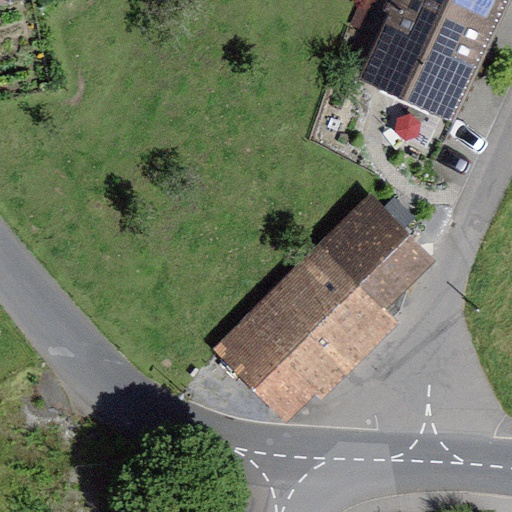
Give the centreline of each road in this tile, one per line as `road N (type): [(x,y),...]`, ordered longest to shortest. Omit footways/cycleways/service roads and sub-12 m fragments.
road 1 (tertiary): [(0,270),(86,376),(161,429),(286,467)]
road 2 (unclassified): [(511,135),(448,266),(428,373),(424,467)]
road 3 (tertiary): [(286,467),(424,467)]
